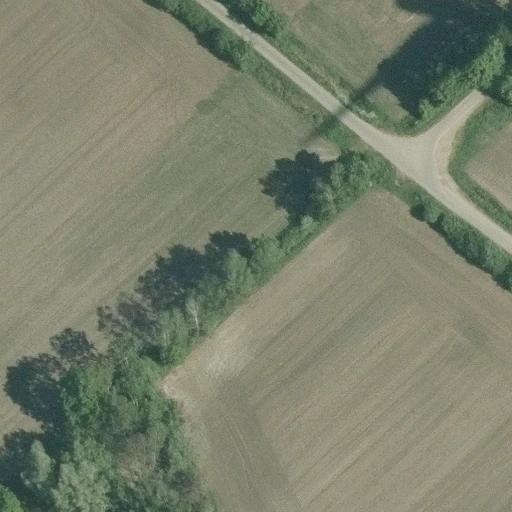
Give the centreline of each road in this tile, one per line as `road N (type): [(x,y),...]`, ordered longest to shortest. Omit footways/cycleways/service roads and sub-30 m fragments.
road 1 (unknown): [(511,474),(337,351),(478,199)]
road 2 (unclassified): [(211,0),(402,143)]
road 3 (unclassified): [(511,45),(402,143)]
road 4 (residential): [(402,143),(511,224)]
